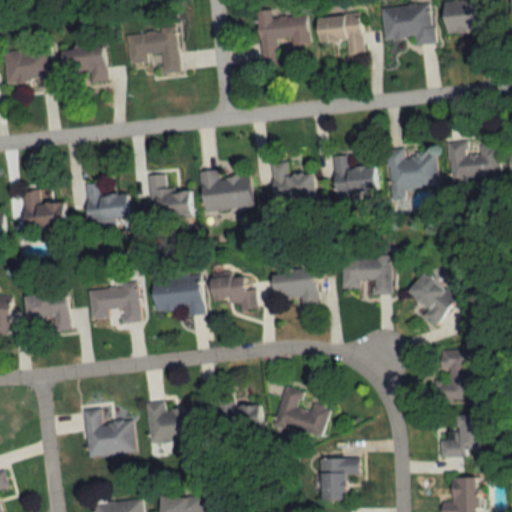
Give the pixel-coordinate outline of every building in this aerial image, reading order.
[(474,38),(495,36),(491,0),(457,0),(442,1),(445,33),(473,30),(474,38)] [(381,7),(383,39),(414,36),(415,45),(434,43),(431,3),(381,7)] [(272,18),(271,10),(257,11),(261,62),(279,61),(277,38),(291,37),(291,46),(308,45),(306,15),(272,18)] [(318,42),(346,39),(347,54),(363,53),(360,14),(316,17),(318,42)] [(178,72),(175,29),(128,32),(130,63),(159,62),(160,74),(178,72)] [(110,45),(67,49),(69,76),(93,74),(93,83),(113,81),(110,45)] [(58,87),(55,47),(7,51),(9,84),(41,81),(41,88),(58,87)] [(450,179),(500,176),(498,143),(471,144),(471,140),(448,142),(450,179)] [(385,150),(391,199),(403,198),(402,189),(438,185),(434,151),(404,155),(403,148),(385,150)] [(332,156),(337,194),(377,189),(374,165),(350,168),(348,154),(332,156)] [(270,163),(275,202),(316,196),(313,171),(289,174),(287,161),(270,163)] [(251,206),(247,173),(219,177),(218,169),(198,171),(204,212),(251,206)] [(152,221),(192,218),(190,188),(167,189),(165,173),(148,174),(152,221)] [(87,222),(129,220),(127,193),(102,195),(101,183),(85,183),(87,222)] [(22,191),(24,235),(65,233),(64,201),(39,202),(38,190),(22,191)] [(390,294),(390,257),(341,256),(341,290),(360,290),(360,280),(372,280),(372,294),(390,294)] [(274,301),(299,298),(300,307),(318,305),(313,268),(270,274),(274,301)] [(422,315),(435,325),(456,297),(422,272),(407,292),(428,307),(422,315)] [(152,278),(154,310),(186,308),(186,315),(203,314),(201,275),(152,278)] [(211,303),(246,303),(246,276),(211,276),(211,303)] [(140,322),(138,284),(88,287),(90,320),(108,318),(108,310),(120,309),(121,323),(140,322)] [(23,295),(25,320),(52,318),(53,331),(70,330),(67,291),(23,295)] [(0,335),(8,336),(11,297),(0,295),(0,335)] [(441,350),(442,382),(435,382),(436,400),(473,399),(472,349),(441,350)] [(321,437),(329,408),(303,401),(305,392),(285,387),(275,425),(321,437)] [(198,438),(195,406),(164,409),(164,401),(145,403),(149,443),(198,438)] [(219,431),(261,430),(261,405),(218,406),(219,431)] [(135,453),(132,419),(100,422),(99,408),(82,409),(86,457),(135,453)] [(479,414),(456,414),(456,440),(440,440),(440,457),(467,457),(467,449),(479,449),(479,414)] [(345,474),(358,474),(358,458),(319,458),(319,500),(345,500),(345,474)] [(451,501),(441,501),(440,511),(476,511),(477,477),(451,477),(451,501)] [(201,511),(201,496),(158,496),(157,511),(201,511)] [(142,511),(142,499),(93,502),(93,511),(142,511)]
